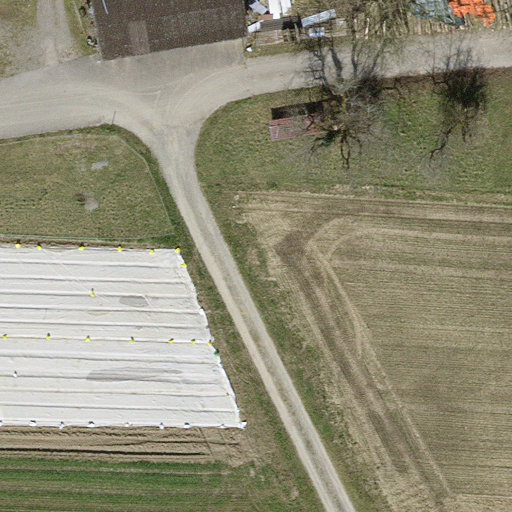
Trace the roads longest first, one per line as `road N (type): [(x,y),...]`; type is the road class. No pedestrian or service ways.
road 1 (track): [(347,511),(154,95)]
road 2 (track): [(511,50),(154,95)]
road 3 (residential): [(0,120),(154,95)]
